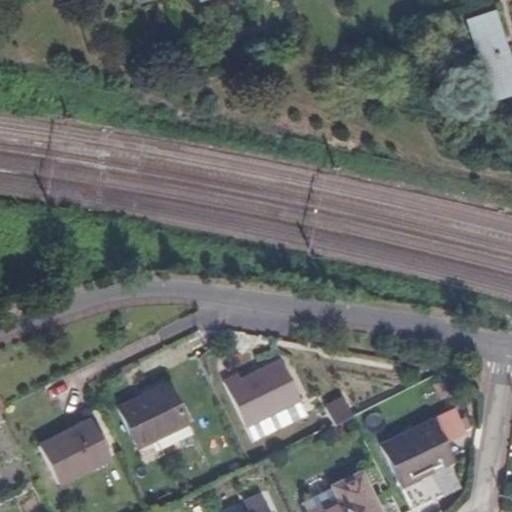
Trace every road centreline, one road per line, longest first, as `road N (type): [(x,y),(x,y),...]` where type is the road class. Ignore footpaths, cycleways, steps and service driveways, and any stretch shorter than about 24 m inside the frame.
road 1 (residential): [(508,346),(162,291),(93,300),(0,332)]
road 2 (residential): [(478,511),(508,346)]
